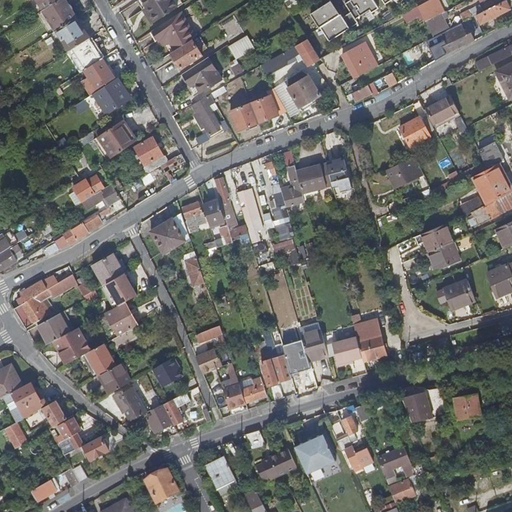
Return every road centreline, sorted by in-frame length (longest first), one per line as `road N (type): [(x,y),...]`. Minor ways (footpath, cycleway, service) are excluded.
road 1 (residential): [(511,365),(327,400),(178,449)]
road 2 (residential): [(201,174),(373,109),(511,29)]
road 3 (residential): [(0,289),(201,174)]
road 4 (residential): [(97,0),(201,174)]
road 5 (residential): [(178,449),(62,511)]
